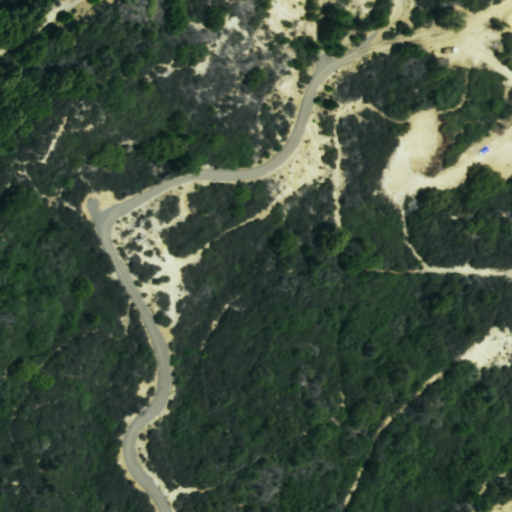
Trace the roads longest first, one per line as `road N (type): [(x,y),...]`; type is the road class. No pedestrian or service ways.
road 1 (residential): [(161,511),(125,467),(122,445),(131,425),(157,407),(164,376),(152,328),(98,217),(183,176),(256,173),(286,157),(318,70),(366,41),(455,43),(511,72)]
road 2 (track): [(318,70),(308,35),(311,0),(46,28),(0,55)]
road 3 (track): [(351,511),(350,488),(388,398),(484,335)]
